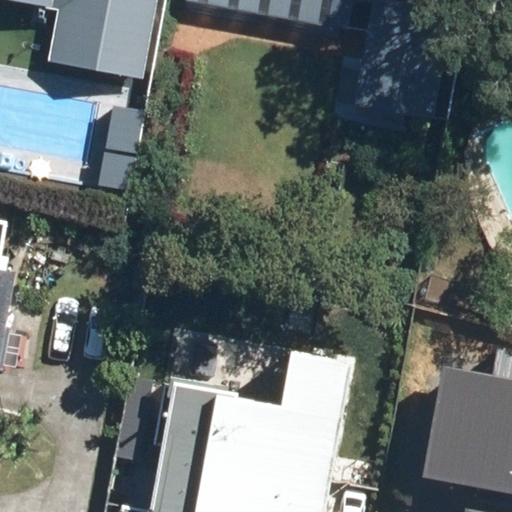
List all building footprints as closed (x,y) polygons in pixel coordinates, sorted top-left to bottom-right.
[(65,0),(55,57),(146,73),(159,0),(65,0)] [(189,0),(356,28),(360,0),(189,0)] [(457,7),(413,0),(381,0),(363,105),(438,117),(457,7)] [(511,120),(476,135),(511,221),(511,120)] [(0,420),(29,266),(6,262),(14,218),(0,215),(0,420)] [(291,393),(171,375),(153,504),(125,500),(123,511),(334,511),(357,351),(298,343),(291,393)]
